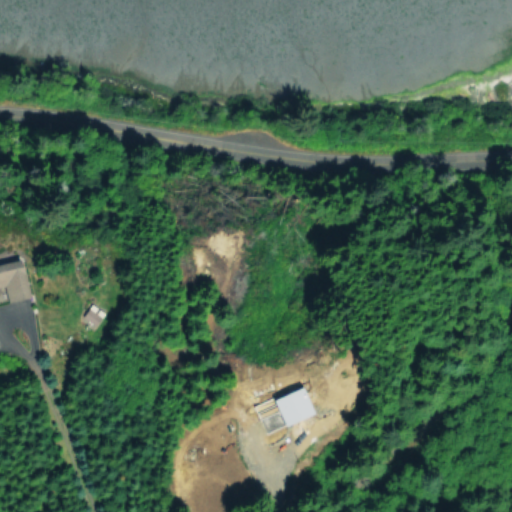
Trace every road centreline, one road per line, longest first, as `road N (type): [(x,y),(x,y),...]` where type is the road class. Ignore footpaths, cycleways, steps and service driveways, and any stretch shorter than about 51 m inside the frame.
road 1 (tertiary): [(511,157),(373,165),(0,113)]
road 2 (track): [(351,511),(476,384)]
